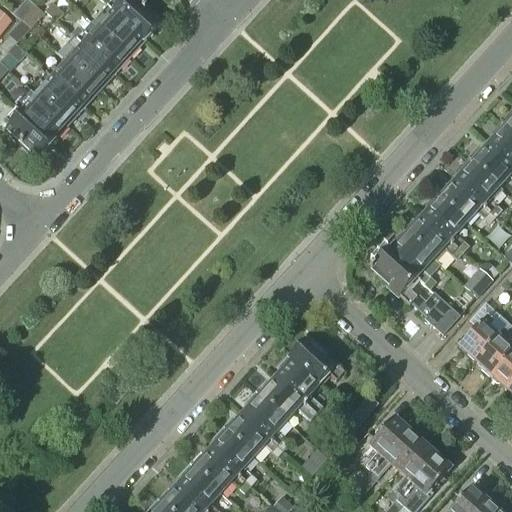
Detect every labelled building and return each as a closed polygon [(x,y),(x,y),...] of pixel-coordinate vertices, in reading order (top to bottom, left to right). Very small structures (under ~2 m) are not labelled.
[(107,12),(145,46),(161,28),(129,0),(128,0),(128,1),(126,0),(104,0),(100,5),(107,12)] [(13,18),(21,25),(35,9),(27,2),(13,18)] [(52,8),(45,16),(56,26),(63,18),(52,8)] [(21,25),(30,33),(44,18),(35,9),(21,25)] [(92,29),(98,34),(129,62),(145,46),(107,12),(101,19),(92,29)] [(0,14),(0,38),(11,24),(0,14)] [(18,48),(30,33),(21,25),(8,39),(18,48)] [(77,34),(71,40),(72,41),(74,42),(77,46),(114,79),(129,62),(98,34),(92,29),(91,28),(82,38),(77,34)] [(72,41),(57,58),(68,67),(99,96),(114,79),(72,41)] [(7,56),(18,67),(26,58),(15,48),(7,56)] [(84,112),(99,96),(68,67),(58,78),(53,73),(47,79),(84,112)] [(68,130),(84,112),(47,79),(41,86),(46,91),(37,101),(38,101),(68,130)] [(53,147),(68,130),(38,101),(37,101),(28,111),(23,106),(17,113),(53,147)] [(37,164),(53,147),(17,113),(7,124),(12,129),(6,136),(37,164)] [(511,119),(510,118),(500,129),(511,140),(511,119)] [(494,144),(488,151),(511,173),(511,140),(500,129),(489,140),(490,141),(494,144)] [(478,154),(467,165),(497,192),(498,193),(509,180),(511,183),(511,173),(488,151),(482,157),(478,154)] [(461,180),(456,186),(495,222),(502,215),(491,205),(500,195),(498,193),(497,192),(467,165),(457,176),(461,179),(461,180)] [(445,189),(435,200),(466,229),(477,217),(489,228),(495,222),(456,186),(449,193),(448,192),(445,189)] [(429,216),(423,222),(462,258),(469,251),(456,239),(466,229),(435,200),(425,212),(426,213),(429,216)] [(413,225),(403,236),(434,264),(436,266),(446,255),(456,264),(462,258),(423,222),(417,229),(413,225)] [(397,251),(391,258),(420,284),(430,293),(436,287),(430,282),(440,270),(436,266),(434,264),(403,236),(392,247),(397,251)] [(511,249),(503,259),(511,267),(511,249)] [(387,254),(370,273),(409,309),(411,308),(425,321),(423,323),(433,331),(451,312),(433,296),(425,305),(418,298),(415,301),(410,296),(420,284),(391,258),(387,254)] [(477,270),(491,283),(498,276),(492,271),(492,270),(490,268),(478,268),(477,270)] [(508,285),(506,283),(500,290),(502,292),(505,291),(508,288),(508,285)] [(451,312),(433,331),(442,339),(456,324),(459,320),(451,312)] [(486,320),(458,350),(474,365),(483,355),(496,341),(507,328),(508,327),(499,320),(493,327),(486,320)] [(402,337),(408,342),(419,330),(413,325),(402,337)] [(483,355),(474,365),(482,372),(481,373),(489,380),(490,379),(511,355),(511,332),(507,328),(496,341),(483,355)] [(289,362),(318,389),(328,378),(336,386),(344,377),(306,343),(289,362)] [(511,355),(490,379),(491,384),(496,388),(501,388),(505,392),(506,394),(511,387),(511,355)] [(308,400),(318,389),(289,362),(278,373),(282,376),(276,383),(315,419),(322,412),(308,400)] [(266,386),(256,398),(286,425),(296,413),(310,425),(315,419),(276,383),(270,390),(266,386)] [(276,436),(286,425),(256,398),(245,409),(249,412),(243,419),(283,455),(289,448),(276,436)] [(352,419),(360,427),(377,408),(368,401),(352,419)] [(277,462),(283,455),(243,419),(236,427),(232,423),(223,433),(253,461),(263,450),(277,462)] [(349,439),(360,427),(352,419),(341,431),(349,439)] [(378,455),(365,470),(371,476),(372,477),(393,454),(395,455),(402,447),(398,444),(407,435),(393,423),(370,449),(378,455)] [(243,473),(253,461),(223,433),(212,445),(216,448),(210,455),(250,492),(256,485),(243,473)] [(393,454),(372,477),(379,482),(391,468),(399,475),(422,449),(408,437),(407,435),(398,444),(402,447),(395,455),(393,454)] [(334,439),(320,456),(327,463),(342,446),(334,439)] [(393,507),(388,511),(390,511),(395,507),(420,479),(419,478),(426,470),(429,473),(438,463),(436,461),(432,458),(422,449),(399,475),(405,480),(386,502),(393,507)] [(305,466),(301,470),(311,479),(315,475),(316,476),(327,463),(320,456),(317,453),(305,466)] [(244,498),(250,492),(210,455),(203,462),(200,459),(190,470),(220,497),(230,486),(244,498)] [(339,487),(354,471),(343,462),(329,479),(339,487)] [(390,511),(401,511),(402,511),(403,511),(418,511),(428,502),(426,500),(449,473),(438,463),(429,473),(426,470),(419,478),(420,479),(395,507),(390,511)] [(213,511),(210,509),(220,497),(190,470),(180,481),(184,484),(177,492),(199,511),(213,511)] [(351,486),(345,492),(351,497),(356,492),(357,492),(366,482),(359,476),(350,486),(351,486)] [(366,482),(357,492),(364,499),(379,482),(372,477),(371,476),(366,482)] [(199,511),(177,492),(170,499),(166,495),(156,506),(162,511),(199,511)] [(452,511),(475,511),(483,504),(470,492),(452,511)] [(282,500),(273,510),(275,511),(290,511),(292,510),(282,500)]
